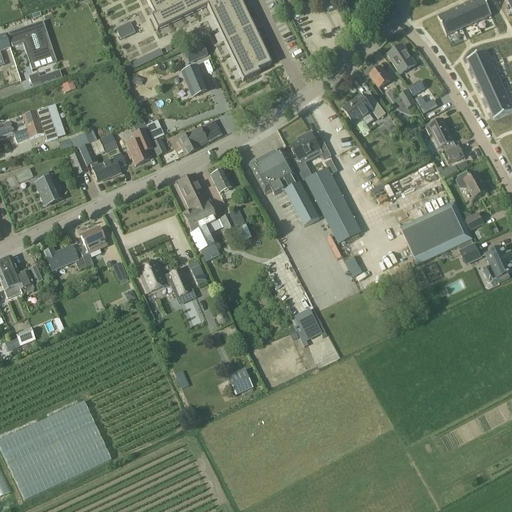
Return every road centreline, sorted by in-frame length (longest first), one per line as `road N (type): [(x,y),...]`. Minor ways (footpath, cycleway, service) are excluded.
road 1 (tertiary): [(10,244),(289,111),(395,18)]
road 2 (residential): [(511,193),(441,71),(395,18)]
